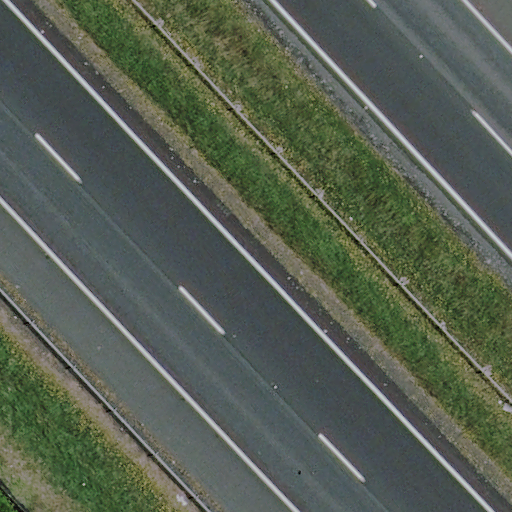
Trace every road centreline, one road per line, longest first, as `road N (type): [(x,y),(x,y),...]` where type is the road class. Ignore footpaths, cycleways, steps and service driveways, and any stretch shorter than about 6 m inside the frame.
road 1 (motorway): [(326,511),(0,145)]
road 2 (motorway): [(319,0),(511,220)]
